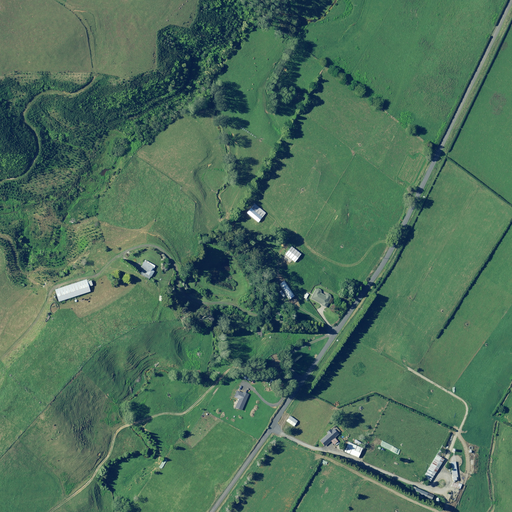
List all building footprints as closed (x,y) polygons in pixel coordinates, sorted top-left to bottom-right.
[(265,214),(254,204),(246,213),(257,222),(265,214)] [(300,254),(291,247),(284,255),(294,262),(300,254)] [(154,266),(144,260),(140,268),(142,270),(141,272),(144,273),(150,277),(154,271),(152,270),(154,266)] [(92,285),(90,280),(86,281),(86,280),(54,290),(58,302),(90,292),(88,287),(92,285)] [(281,290),(285,296),(288,300),(294,296),(284,281),(278,285),(281,290)] [(324,297),(314,292),(310,299),(321,305),(325,307),(331,296),(326,294),(324,297)] [(297,421),(290,416),(286,421),(293,427),(297,421)] [(331,430),(330,429),(326,433),(327,434),(319,441),(324,447),(338,434),(333,429),(331,430)] [(362,449),(348,442),(344,452),(357,458),(362,449)] [(429,483),(443,460),(436,455),(422,479),(429,483)] [(432,496),(415,488),(413,493),(430,500),(432,496)]
